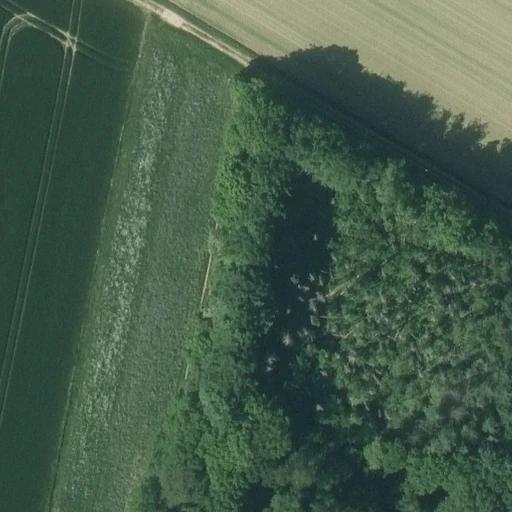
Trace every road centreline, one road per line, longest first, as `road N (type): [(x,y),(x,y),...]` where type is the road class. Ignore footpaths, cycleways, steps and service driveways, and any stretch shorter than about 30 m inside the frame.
road 1 (track): [(256,70),(169,511)]
road 2 (track): [(511,222),(256,70)]
road 3 (track): [(256,70),(138,0)]
